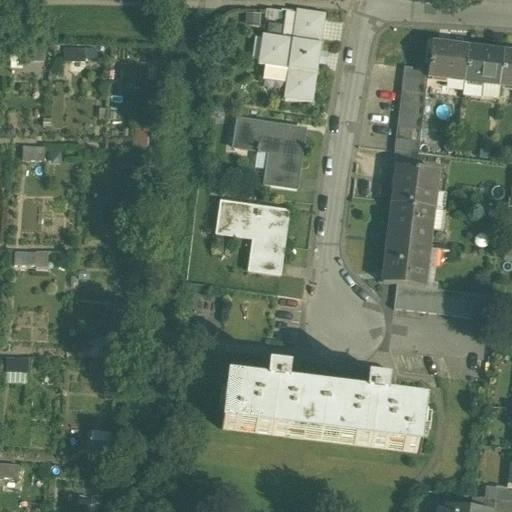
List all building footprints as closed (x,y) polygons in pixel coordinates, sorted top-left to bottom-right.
[(292,37),(321,41),(325,17),(295,12),(292,37)] [(282,101),(312,106),(321,41),(292,37),(291,42),(261,37),(257,67),(287,71),(282,101)] [(463,84),(467,51),(431,47),(428,72),(427,80),(463,84)] [(20,51),(21,65),(42,64),(42,50),(20,51)] [(62,50),(62,65),(85,65),(85,51),(62,50)] [(499,89),(503,56),(467,51),(463,84),(499,89)] [(511,90),(511,56),(503,56),(499,89),(511,90)] [(402,81),(426,84),(427,80),(428,72),(404,69),(402,81)] [(401,93),(425,96),(426,84),(402,81),(401,93)] [(399,105),(423,108),(425,96),(401,93),(399,105)] [(398,117),(422,120),(423,108),(399,105),(398,117)] [(396,129),(420,132),(422,120),(398,117),(396,129)] [(304,132),(237,123),(233,151),(268,156),(264,188),(296,192),(304,132)] [(148,129),(134,127),(131,149),(146,150),(148,129)] [(395,141),(419,144),(420,132),(396,129),(395,141)] [(393,153),(417,156),(419,144),(395,141),(393,153)] [(44,150),(22,149),(22,164),(43,164),(44,150)] [(395,169),(391,206),(427,210),(430,193),(435,193),(437,174),(395,169)] [(288,215),(220,205),(216,237),(259,243),(257,261),(281,265),(288,215)] [(391,206),(386,245),(424,250),(428,250),(430,232),(425,231),(427,210),(391,206)] [(133,231),(119,231),(118,253),(132,254),(133,231)] [(386,245),(381,285),(396,287),(407,289),(418,290),(423,291),(426,268),(422,267),(424,250),(386,245)] [(35,255),(13,254),(13,269),(35,270),(35,255)] [(281,265),(257,261),(255,276),(279,279),(281,265)] [(404,313),(407,289),(396,287),(393,311),(404,313)] [(415,314),(418,290),(407,289),(404,313),(415,314)] [(426,315),(429,291),(423,291),(418,290),(415,314),(426,315)] [(438,317),(441,293),(429,291),(426,315),(438,317)] [(449,318),(452,294),(441,293),(438,317),(449,318)] [(460,319),(463,295),(452,294),(449,318),(460,319)] [(471,321),(474,297),(463,295),(460,319),(471,321)] [(483,322),(486,298),(474,297),(471,321),(483,322)] [(494,324),(497,299),(486,298),(483,322),(494,324)] [(119,338),(104,337),(103,359),(118,360),(119,338)] [(268,376),(266,390),(226,385),(221,430),(320,442),(325,397),(286,392),(287,378),(289,361),(271,358),(269,376),(268,376)] [(28,361),(6,360),(5,374),(27,376),(28,361)] [(424,409),(385,404),(386,391),(385,391),(388,373),(370,370),(368,389),(367,388),(365,402),(325,397),(320,442),(418,454),(424,409)] [(105,443),(91,442),(89,464),(104,465),(105,443)] [(18,468),(0,466),(0,480),(17,482),(18,468)] [(511,491),(495,489),(493,503),(511,505),(511,491)] [(511,511),(511,505),(493,503),(491,511),(511,511)]
